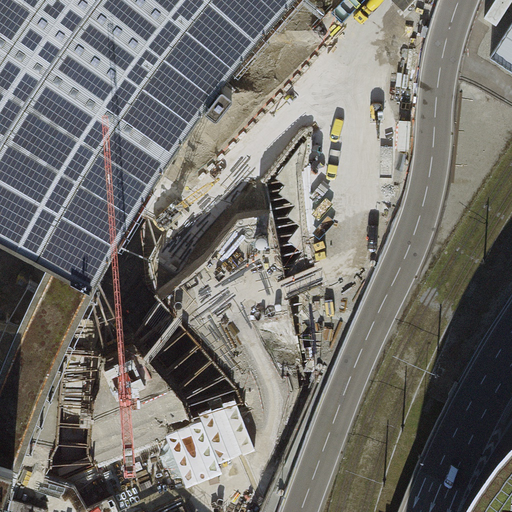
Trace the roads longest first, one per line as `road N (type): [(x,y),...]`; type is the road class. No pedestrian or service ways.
road 1 (unknown): [(76,502),(159,309),(220,207),(278,124),(389,0)]
road 2 (secondary): [(511,357),(442,511)]
